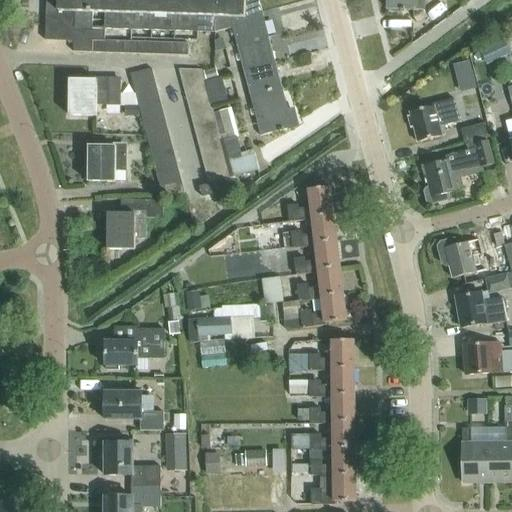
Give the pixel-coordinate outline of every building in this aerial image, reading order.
[(46,0),(45,41),(72,42),(72,53),(102,54),(103,30),(103,0),(46,0)] [(103,0),(103,30),(151,31),(151,0),(103,0)] [(151,0),(151,31),(199,33),(200,0),(151,0)] [(215,33),(215,17),(229,18),(246,19),(246,17),(262,13),(258,0),(252,0),(200,0),(199,33),(215,33)] [(425,12),(425,0),(388,0),(388,11),(425,12)] [(215,17),(215,33),(232,28),(236,46),(268,38),(262,13),(246,17),(246,19),(229,18),(215,17)] [(275,62),(268,38),(236,46),(243,70),(275,62)] [(150,55),(151,43),(102,42),(102,54),(150,55)] [(151,43),(150,55),(188,56),(189,44),(151,43)] [(250,96),(282,87),(275,62),(243,70),(250,96)] [(133,85),(154,80),(152,70),(131,75),(133,85)] [(179,70),(182,81),(203,75),(202,71),(179,70)] [(206,86),(205,82),(203,75),(182,81),(185,91),(206,86)] [(206,86),(209,96),(211,105),(227,101),(221,78),(205,82),(206,86)] [(108,80),(108,86),(96,86),(96,81),(70,81),(70,117),(96,117),(96,106),(120,106),(120,80),(108,80)] [(136,96),(157,90),(154,80),(133,85),(136,96)] [(206,86),(185,91),(187,102),(209,96),(206,86)] [(291,123),(282,87),(250,96),(259,132),(260,136),(287,129),(288,131),(293,129),(291,123)] [(139,106),(160,101),(157,90),(136,96),(139,106)] [(209,96),(187,102),(190,112),(211,106),(211,105),(209,96)] [(438,129),(460,123),(454,100),(434,105),(434,106),(409,113),(410,118),(409,118),(412,129),(415,128),(419,144),(440,138),(438,129)] [(141,116),(162,111),(160,101),(139,106),(141,116)] [(211,106),(190,112),(193,122),(214,117),(213,113),(211,106)] [(213,113),(214,117),(217,127),(220,138),(220,140),(236,136),(228,109),(213,113)] [(144,127),(165,121),(162,111),(141,116),(144,127)] [(214,117),(193,122),(195,133),(217,127),(214,117)] [(144,127),(147,137),(168,132),(165,121),(144,127)] [(461,130),(464,142),(487,136),(484,124),(461,130)] [(217,127),(195,133),(198,143),(220,138),(217,127)] [(168,132),(147,137),(149,147),(170,142),(168,132)] [(220,140),(222,148),(225,158),(226,161),(242,157),(236,136),(220,140)] [(220,138),(198,143),(201,153),(222,148),(220,140),(220,138)] [(467,151),(476,149),(475,145),(486,142),(485,138),(465,143),(467,151)] [(170,142),(149,147),(152,158),(173,152),(170,142)] [(445,157),(446,162),(424,168),(429,188),(425,189),(423,193),(426,204),(430,206),(448,201),(450,198),(449,195),(457,193),(452,172),(465,169),(465,172),(481,168),(481,169),(494,166),(488,142),(486,142),(475,145),(476,149),(467,151),(445,157)] [(127,173),(127,150),(117,150),(117,147),(89,147),(89,183),(116,183),(116,173),(127,173)] [(222,148),(201,153),(204,164),(225,158),(222,148)] [(173,152),(152,158),(155,168),(176,162),(173,152)] [(228,169),(230,178),(258,171),(253,154),(242,157),(226,161),(228,169)] [(225,158),(204,164),(206,174),(228,169),(226,161),(225,158)] [(176,162),(155,168),(158,178),(179,173),(176,162)] [(209,185),(221,182),(230,179),(230,178),(228,169),(206,174),(209,185)] [(179,173),(158,178),(160,189),(181,183),(179,173)] [(221,182),(209,185),(199,187),(202,198),(223,192),(221,182)] [(181,183),(160,189),(163,199),(184,193),(181,183)] [(312,217),(332,215),(329,188),(308,191),(310,208),(299,210),(298,205),(285,207),(287,224),(312,221),(312,217)] [(287,224),(285,207),(283,198),(261,215),(262,227),(287,224)] [(137,216),(121,215),(109,215),(108,251),(135,252),(136,240),(146,241),(146,219),(163,219),(163,202),(137,201),(137,216)] [(336,242),(332,215),(312,217),(312,221),(314,235),(302,236),(301,232),(290,234),(292,250),(315,247),(315,244),(336,242)] [(477,273),(474,264),(484,261),(478,239),(458,245),(458,242),(454,240),(440,243),(438,247),(442,264),(446,266),(449,265),(453,280),(477,273)] [(339,268),(336,242),(315,244),(315,247),(317,262),(305,263),(305,258),(294,260),(296,276),(318,273),(318,271),(339,268)] [(342,295),(339,268),(318,271),(318,273),(320,288),(308,289),(308,285),(297,286),(299,303),(322,300),(321,298),(342,295)] [(511,273),(485,280),(489,296),(511,289),(511,273)] [(270,301),(287,299),(286,276),(268,277),(270,301)] [(185,293),(187,312),(201,310),(199,292),(185,293)] [(481,293),(456,297),(461,328),(485,324),(486,326),(506,323),(502,297),(482,300),(481,293)] [(345,322),(342,295),(321,298),(322,300),(323,315),(311,316),(311,311),(300,313),(302,329),(325,327),(325,324),(345,322)] [(231,318),(188,321),(189,343),(198,343),(198,338),(231,336),(231,318)] [(101,354),(104,356),(104,368),(106,368),(106,372),(118,372),(119,368),(136,368),(136,360),(162,360),(162,331),(136,330),(136,343),(105,343),(105,345),(101,346),(101,354)] [(309,373),(331,372),(331,368),(354,368),(354,341),(331,341),(331,360),(320,360),(320,355),(309,355),(309,373)] [(465,377),(502,374),(500,344),(463,347),(465,377)] [(331,368),(331,372),(331,386),(321,387),(321,382),(310,382),(310,399),(332,398),(332,395),(354,395),(354,368),(331,368)] [(162,432),(163,414),(141,414),(141,393),(105,393),(105,421),(140,421),(140,432),(162,432)] [(332,395),(332,398),(332,414),(321,414),(321,410),(310,410),(311,426),(332,425),(332,422),(355,422),(354,395),(332,395)] [(487,416),(486,401),(467,401),(467,416),(487,416)] [(332,422),(332,425),(332,440),(321,440),(321,435),(310,435),(310,450),(310,452),(332,452),(332,449),(355,449),(355,422),(332,422)] [(488,444),(488,484),(511,483),(511,429),(505,429),(506,444),(488,444)] [(463,484),(488,484),(488,444),(471,444),(470,430),(462,430),(463,484)] [(187,461),(186,435),(165,436),(166,462),(187,461)] [(310,450),(310,435),(291,436),(292,450),(310,450)] [(132,487),(160,487),(160,467),(133,467),(133,444),(105,444),(105,476),(132,476),(132,487)] [(332,449),(332,452),(333,466),(322,466),(322,462),(310,462),(311,477),(319,477),(319,479),(321,479),(333,479),(333,476),(356,476),(355,449),(332,449)] [(266,467),(266,452),(245,452),(246,468),(266,467)] [(335,503),(356,503),(356,476),(333,476),(333,479),(321,479),(321,490),(311,491),(311,506),(335,506),(335,503)] [(160,487),(132,487),(132,497),(132,498),(160,497),(160,487)] [(105,497),(104,511),(141,511),(141,508),(160,508),(160,497),(132,498),(132,497),(105,497)] [(0,511),(11,511),(11,507),(8,507),(8,505),(6,502),(0,502),(0,511)]
